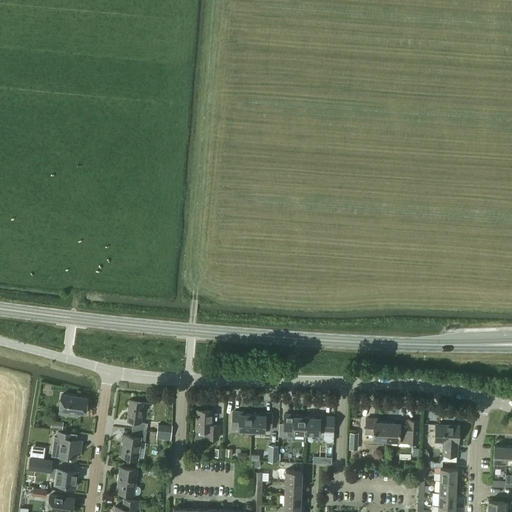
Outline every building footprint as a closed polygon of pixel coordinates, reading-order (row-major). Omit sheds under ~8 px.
[(86,414),(88,398),(62,394),(60,413),(77,416),(77,413),(86,414)] [(133,421),(132,428),(147,430),(148,423),(141,422),(144,402),(129,400),(126,420),(133,421)] [(218,438),(218,425),(212,425),(213,411),(197,410),(196,430),(208,430),(207,438),(218,438)] [(238,430),(252,431),(252,414),(239,414),(239,412),(233,412),(232,429),(238,429),(238,430)] [(265,415),(252,414),(252,431),(265,431),(271,431),(272,413),(265,413),(265,415)] [(284,414),(284,431),(288,431),(293,431),(293,432),(306,433),(306,416),(294,416),(294,414),(284,414)] [(306,416),(306,433),(320,433),(324,433),(324,439),(327,442),(333,442),(334,418),(326,418),(326,416),(320,416),(320,417),(306,416)] [(373,439),(386,440),(387,421),(375,421),(375,417),(366,417),(366,433),(373,433),(373,439)] [(399,422),(387,421),(386,440),(399,440),(399,441),(418,442),(419,419),(407,418),(407,419),(400,419),(399,422)] [(52,425),(62,428),(64,421),(53,419),(52,425)] [(157,431),(158,431),(171,433),(172,425),(158,424),(157,431)] [(458,442),(459,425),(449,424),(449,427),(436,426),(435,441),(444,441),(443,454),(457,455),(457,442),(458,442)] [(145,443),(147,430),(132,428),(131,435),(124,434),(121,456),(138,458),(140,442),(145,443)] [(171,433),(158,431),(157,431),(157,438),(171,440),(171,433)] [(54,436),(51,455),(76,458),(77,447),(78,447),(81,447),(82,441),(76,440),(77,434),(59,432),(59,437),(54,436)] [(268,460),(277,461),(277,445),(269,445),(268,460)] [(494,445),(493,467),(505,468),(505,462),(506,446),(494,445)] [(319,463),(319,467),(332,467),(332,455),(313,454),(313,463),(319,463)] [(30,457),(28,468),(50,471),(51,471),(51,467),(52,460),(30,457)] [(440,473),(439,480),(456,481),(457,468),(442,467),(443,461),(431,461),(420,460),(419,469),(419,479),(425,479),(426,467),(435,467),(435,472),(440,473)] [(134,494),(138,494),(139,494),(140,492),(141,489),(140,487),(139,486),(135,485),(137,468),(120,466),(117,492),(134,494)] [(52,468),(51,472),(51,476),(57,477),(56,484),(76,487),(78,471),(58,469),(52,468)] [(286,470),(286,482),(302,483),(302,470),(286,470)] [(456,493),(456,481),(439,480),(439,493),(456,493)] [(301,495),(302,483),(286,482),(285,494),(301,495)] [(45,496),(46,489),(34,487),(33,494),(45,496)] [(439,493),(438,505),(455,506),(456,493),(439,493)] [(300,507),(301,495),(285,494),(284,506),(300,507)] [(50,495),(50,503),(49,511),(55,511),(72,511),(74,499),(66,498),(66,497),(50,495)] [(137,511),(139,500),(124,498),(123,506),(116,505),(114,511),(137,511)] [(504,511),(505,501),(488,501),(487,511),(504,511)]
